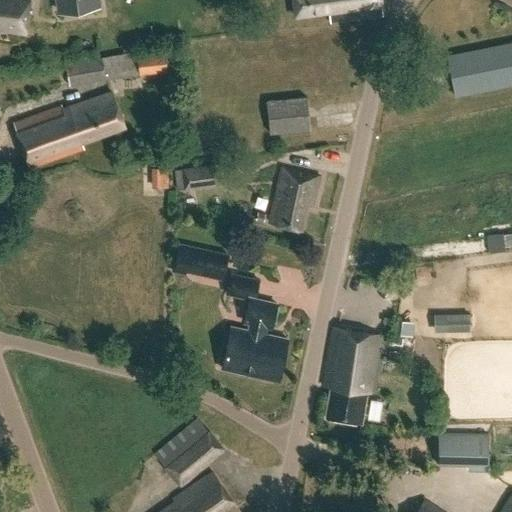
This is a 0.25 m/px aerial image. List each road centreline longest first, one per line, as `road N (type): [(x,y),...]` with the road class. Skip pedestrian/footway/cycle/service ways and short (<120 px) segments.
road 1 (unclassified): [(295,442),(380,62),(411,0)]
road 2 (residential): [(295,442),(168,380),(0,344)]
road 3 (tertiary): [(46,511),(0,383)]
